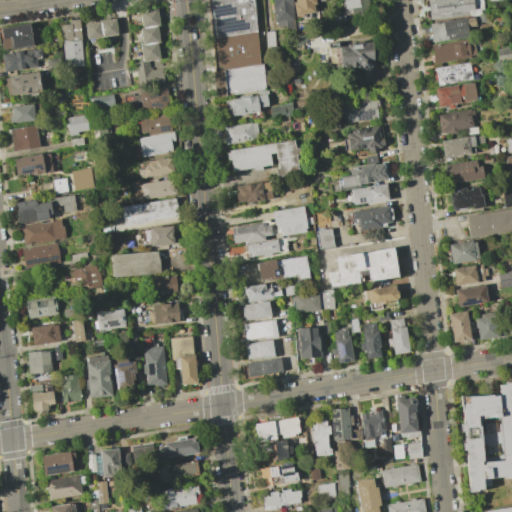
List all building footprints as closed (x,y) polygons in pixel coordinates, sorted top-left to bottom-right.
[(212,40),(210,0),(256,0),(262,64),(216,72),(212,40)] [(290,0),(293,25),(275,26),(275,20),(272,21),(270,0),(290,0)] [(313,0),(315,6),(312,6),(313,12),(294,15),(292,5),(295,4),(294,0),(313,0)] [(366,0),(369,14),(350,17),(349,8),(343,9),(342,0),(366,0)] [(470,0),(472,14),(429,20),(426,0),(470,0)] [(138,11),(155,8),(158,25),(156,25),(141,28),(138,11)] [(476,14),(485,13),(487,21),(478,22),(476,14)] [(441,22),(440,21),(472,16),(473,25),(465,26),(466,36),(429,42),(427,25),(441,22)] [(98,21),(114,18),(116,34),(101,37),(98,21)] [(67,24),(67,20),(78,19),(80,39),(79,39),(61,41),(60,41),(58,24),(67,24)] [(98,21),(101,37),(86,40),(83,24),(98,21)] [(0,27),(28,23),(31,45),(1,49),(0,46),(0,27)] [(138,28),(141,28),(156,25),(158,42),(156,42),(141,45),(138,28)] [(79,39),(81,65),(63,66),(61,41),(79,39)] [(466,39),(469,58),(432,63),(429,45),(466,39)] [(370,41),(372,65),(335,69),(333,47),(345,46),(345,44),(370,41)] [(138,45),(141,45),(156,42),(159,59),(141,61),(138,45)] [(508,46),(510,59),(496,61),(494,48),(508,46)] [(0,53),(39,48),(41,59),(35,60),(36,67),(3,72),(0,53)] [(133,63),(136,86),(163,82),(161,69),(149,71),(147,61),(133,63)] [(467,62),(471,80),(436,86),(433,68),(467,62)] [(262,64),(265,64),(268,91),(219,99),(216,72),(262,64)] [(8,78),(8,76),(37,71),(40,90),(6,95),(4,78),(8,78)] [(472,82),(474,100),(451,104),(452,108),(447,108),(446,105),(435,106),(433,88),(472,82)] [(165,86),(169,108),(141,112),(137,91),(165,86)] [(111,94),(113,106),(90,110),(88,97),(111,94)] [(264,94),(266,105),(257,107),(258,111),(230,116),(227,100),(264,94)] [(376,97),(377,106),(374,107),(376,118),(342,123),(339,103),(376,97)] [(268,107),(290,103),(292,115),(270,118),(268,107)] [(31,104),(33,120),(12,122),(12,121),(9,122),(8,115),(11,115),(10,106),(31,104)] [(472,108),(474,120),(471,120),(472,127),(455,130),(455,132),(448,133),(447,131),(439,132),(436,114),(472,108)] [(166,113),(168,125),(169,124),(170,131),(147,134),(147,132),(140,133),(137,118),(166,113)] [(85,114),(87,129),(76,131),(77,134),(68,136),(65,117),(85,114)] [(249,122),(250,123),(254,122),(256,137),(233,140),(233,143),(224,144),(223,137),(224,136),(223,127),(249,122)] [(35,125),(38,147),(11,150),(8,128),(35,125)] [(378,125),(381,145),(379,146),(379,147),(376,148),(376,152),(367,153),(366,149),(362,150),(362,148),(347,150),(344,133),(350,132),(349,130),(378,125)] [(172,131),(174,141),(169,142),(171,151),(140,156),(137,138),(172,131)] [(471,135),(473,146),(467,147),(468,153),(441,158),(438,141),(471,135)] [(82,137),(68,139),(70,147),(83,144),(82,137)] [(511,152),(511,138),(503,140),(506,153),(511,152)] [(292,140),(293,148),(296,147),(297,154),(294,154),(297,173),(278,176),(278,175),(275,175),(274,169),(277,169),(274,153),(273,143),(292,140)] [(273,143),(274,153),(267,154),(269,165),(259,166),(260,170),(253,171),(253,168),(231,171),(229,160),(226,160),(225,153),(228,153),(228,150),(273,143)] [(19,158),(19,156),(40,153),(40,154),(47,154),(50,170),(51,170),(51,173),(43,174),(43,172),(38,172),(38,174),(31,175),(31,173),(21,175),(21,172),(19,173),(19,174),(14,175),(12,159),(19,158)] [(348,175),(347,169),(353,168),(353,166),(364,164),(363,156),(375,155),(376,164),(380,163),(380,162),(385,161),(387,176),(384,177),(384,179),(374,180),(374,181),(358,184),(359,186),(340,188),(339,176),(348,175)] [(143,169),(142,167),(147,166),(147,164),(154,163),(154,160),(169,157),(171,173),(144,177),(144,176),(138,177),(137,170),(143,169)] [(473,160),(474,165),(479,165),(481,178),(446,184),(443,165),(473,160)] [(89,168),(93,187),(73,190),(69,171),(89,168)] [(64,178),(66,190),(53,193),(51,180),(64,178)] [(151,182),(150,180),(155,179),(155,181),(169,178),(172,193),(133,199),(132,194),(133,193),(132,188),(131,189),(131,185),(151,182)] [(260,183),(261,192),(269,191),(271,199),(245,203),(244,201),(237,202),(235,187),(260,183)] [(364,187),(364,186),(383,183),(386,200),(367,203),(366,202),(351,204),(348,190),(364,187)] [(457,191),(456,189),(463,187),(464,190),(469,189),(468,187),(475,186),(476,188),(477,188),(478,195),(480,194),(482,207),(471,208),(470,206),(450,209),(447,193),(457,191)] [(511,188),(511,205),(502,207),(499,191),(511,188)] [(36,198),(36,203),(47,201),(46,198),(72,194),(75,215),(63,217),(61,205),(50,206),(51,213),(47,214),(47,218),(18,223),(14,201),(36,198)] [(173,197),(176,216),(124,225),(120,206),(173,197)] [(301,206),(305,228),(303,228),(304,231),(280,235),(280,232),(278,233),(277,228),(276,228),(275,224),(272,225),(270,212),(301,206)] [(387,206),(387,208),(389,208),(391,222),(379,224),(379,227),(357,231),(355,218),(350,219),(349,211),(387,206)] [(511,207),(511,230),(470,237),(470,235),(467,235),(464,215),(511,207)] [(59,219),(61,226),(62,226),(64,237),(63,237),(63,239),(23,245),(20,225),(59,219)] [(260,223),(261,225),(268,224),(270,234),(262,235),(263,240),(243,244),(243,241),(232,242),(231,235),(229,228),(260,223)] [(148,230),(148,227),(171,226),(172,244),(149,246),(149,240),(144,240),(143,230),(148,230)] [(329,228),(332,246),(317,248),(314,230),(329,228)] [(247,246),(246,244),(275,239),(277,251),(248,256),(248,252),(245,252),(244,246),(247,246)] [(470,240),(470,242),(474,241),(477,258),(473,259),(473,260),(450,264),(447,244),(470,240)] [(55,242),(58,262),(24,267),(21,248),(55,242)] [(336,271),(334,257),(347,255),(347,254),(390,247),(395,276),(367,280),(366,274),(359,275),(360,281),(328,286),(326,272),(336,271)] [(85,251),(86,257),(80,259),(81,264),(69,266),(67,255),(85,251)] [(156,251),(158,273),(112,276),(110,254),(156,251)] [(256,263),(304,255),(307,278),(297,279),(296,275),(265,280),(265,277),(258,278),(256,263)] [(71,269),(83,267),(82,265),(95,263),(97,272),(98,272),(100,286),(86,288),(85,285),(81,286),(80,280),(73,281),(71,269)] [(479,264),(480,269),(485,268),(486,275),(482,276),(483,281),(453,286),(451,269),(479,264)] [(497,281),(496,271),(511,268),(511,277),(511,278),(497,281)] [(174,275),(175,292),(149,294),(148,277),(174,275)] [(511,278),(511,285),(498,288),(497,281),(511,278)] [(262,283),(262,284),(268,283),(268,288),(270,287),(272,297),(245,302),(242,287),(262,283)] [(367,291),(367,289),(392,285),(393,291),(395,290),(396,298),(394,298),(395,300),(385,301),(385,303),(378,304),(378,302),(369,304),(368,298),(363,299),(361,291),(367,291)] [(483,285),(485,301),(456,307),(453,290),(483,285)] [(330,289),(332,309),(319,310),(318,290),(330,289)] [(316,294),(317,310),(293,312),(292,300),(290,300),(289,296),(316,294)] [(53,296),(56,314),(27,318),(24,301),(53,296)] [(266,301),(268,316),(240,321),(238,306),(266,301)] [(176,302),(176,308),(179,308),(180,319),(176,319),(177,322),(152,324),(151,304),(176,302)] [(121,309),(123,326),(96,330),(93,313),(121,309)] [(464,311),(469,339),(451,342),(449,328),(447,329),(446,324),(448,324),(446,314),(464,311)] [(474,321),(473,318),(478,317),(478,314),(492,312),(497,336),(477,340),(475,328),(474,328),(472,321),(474,321)] [(390,338),(387,320),(400,318),(401,327),(403,326),(407,351),(392,354),(391,346),(385,346),(384,339),(390,338)] [(80,319),(83,340),(72,341),(70,320),(80,319)] [(268,320),(271,335),(256,337),(257,338),(243,340),(241,324),(268,320)] [(362,342),(360,328),(364,327),(363,324),(373,322),(374,331),(376,330),(379,347),(377,347),(379,356),(365,358),(363,350),(358,351),(357,343),(362,342)] [(50,324),(51,325),(55,324),(58,339),(53,340),(54,341),(31,345),(28,328),(50,324)] [(315,327),(318,356),(298,358),(297,349),(295,349),(294,339),(296,339),(295,329),(315,327)] [(334,347),(331,333),(335,332),(335,329),(344,327),(345,336),(348,335),(351,360),(336,363),(335,355),(330,356),(329,348),(334,347)] [(191,335),(195,382),(180,384),(179,368),(171,368),(168,337),(191,335)] [(270,340),(272,355),(245,359),(243,344),(270,340)] [(143,363),(142,347),(161,346),(165,384),(153,385),(153,383),(145,384),(144,373),(142,373),(141,364),(143,363)] [(60,359),(53,360),(51,348),(59,348),(60,359)] [(48,350),(48,356),(51,356),(52,362),(49,363),(50,371),(28,374),(26,352),(48,350)] [(85,380),(84,362),(85,362),(85,357),(105,355),(106,360),(107,360),(110,396),(87,397),(86,389),(84,389),(83,380),(85,380)] [(278,357),(280,371),(260,374),(258,361),(278,357)] [(132,361),(134,372),(129,373),(131,389),(115,391),(111,364),(132,361)] [(258,361),(260,374),(246,377),(244,363),(258,361)] [(61,385),(61,381),(65,381),(64,375),(75,375),(76,384),(78,383),(79,400),(71,400),(71,402),(61,403),(59,385),(61,385)] [(467,396),(467,397),(490,395),(490,397),(497,396),(496,385),(502,384),(502,383),(511,382),(511,392),(511,476),(480,479),(481,488),(475,489),(476,491),(466,492),(466,487),(467,487),(464,450),(460,450),(460,442),(463,442),(462,431),(459,431),(458,424),(461,424),(459,397),(467,396)] [(51,391),(52,404),(48,404),(48,409),(31,410),(29,392),(51,391)] [(413,393),(417,436),(405,437),(404,432),(397,433),(394,395),(413,393)] [(346,407),(347,416),(350,416),(351,424),(348,424),(349,439),(331,440),(329,409),(346,407)] [(359,418),(359,414),(380,411),(383,430),(379,431),(379,435),(371,436),(372,439),(363,440),(362,434),(360,435),(357,419),(359,418)] [(295,417),(297,432),(292,433),(292,436),(280,438),(279,433),(273,434),(274,439),(256,442),(253,424),(295,417)] [(308,423),(314,423),(313,418),(322,417),(322,420),(324,420),(324,426),(327,426),(328,434),(325,434),(326,448),(329,448),(329,455),(313,456),(312,443),(310,443),(308,423)] [(183,436),(184,439),(194,437),(197,452),(165,458),(162,443),(175,440),(175,437),(183,436)] [(383,458),(381,439),(388,438),(390,451),(391,451),(391,445),(400,444),(402,458),(390,459),(391,462),(381,463),(380,458),(383,458)] [(265,454),(265,452),(255,454),(253,444),(286,439),(287,445),(289,445),(290,453),(288,453),(289,459),(271,462),(270,456),(268,457),(265,454)] [(418,442),(420,456),(407,458),(405,444),(418,442)] [(151,443),(154,459),(132,463),(129,447),(151,443)] [(117,466),(118,469),(114,469),(115,476),(100,477),(98,450),(116,448),(117,454),(128,453),(129,464),(117,466)] [(72,450),(73,461),(69,462),(70,471),(42,475),(39,456),(72,450)] [(93,453),(95,472),(87,473),(85,454),(93,453)] [(178,457),(179,463),(195,461),(197,474),(191,475),(192,480),(187,481),(187,478),(157,483),(155,467),(165,465),(164,460),(178,457)] [(289,463),(291,472),(294,472),(296,479),(268,484),(268,481),(265,481),(264,477),(260,478),(258,468),(289,463)] [(380,470),(383,488),(391,487),(411,483),(420,482),(417,464),(380,470)] [(316,466),(319,478),(310,480),(307,468),(316,466)] [(345,470),(347,487),(345,487),(346,494),(336,495),(334,471),(345,470)] [(77,475),(80,494),(47,500),(44,480),(77,475)] [(354,481),(359,511),(377,511),(376,504),(374,491),(372,478),(354,481)] [(103,481),(106,503),(97,504),(94,482),(103,481)] [(183,482),(184,486),(195,484),(197,494),(193,495),(194,503),(161,508),(158,489),(171,487),(172,489),(175,488),(174,483),(183,482)] [(332,483),(333,496),(327,497),(326,491),(315,493),(314,485),(332,483)] [(265,496),(269,496),(268,492),(275,491),(276,493),(280,493),(280,490),(288,489),(289,491),(298,490),(299,497),(297,497),(298,502),(278,505),(278,508),(274,508),(274,509),(263,510),(261,497),(265,496)] [(386,511),(385,504),(396,502),(412,499),(421,498),(423,511),(386,511)] [(96,511),(87,511),(87,500),(95,499),(96,511)] [(72,502),(73,511),(49,511),(48,506),(72,502)]
